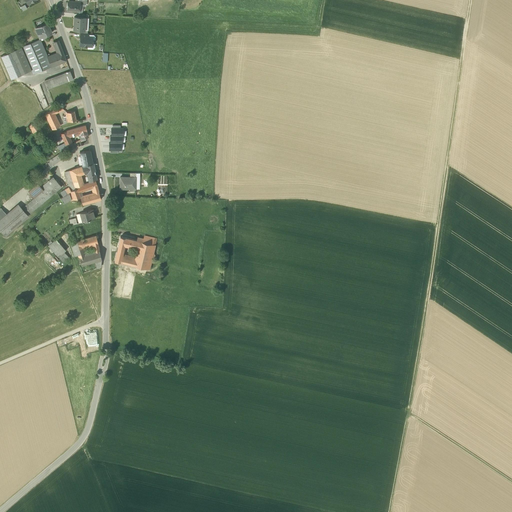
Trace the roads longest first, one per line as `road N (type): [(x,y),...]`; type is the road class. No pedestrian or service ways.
road 1 (track): [(469,0),(388,511)]
road 2 (residential): [(106,331),(107,200),(86,96),(51,0)]
road 3 (unclassified): [(0,511),(87,431),(106,331)]
road 4 (track): [(408,412),(511,481)]
